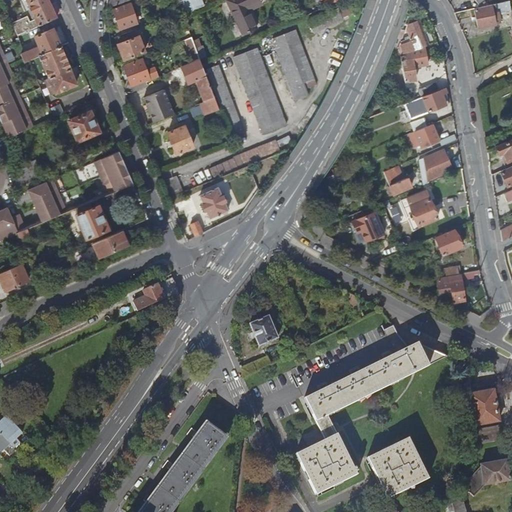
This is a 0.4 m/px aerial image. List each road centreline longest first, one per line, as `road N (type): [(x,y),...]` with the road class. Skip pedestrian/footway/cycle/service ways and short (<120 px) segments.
road 1 (residential): [(488,254),(458,53),(429,0)]
road 2 (residential): [(487,338),(277,225)]
road 3 (residential): [(91,38),(170,247)]
road 4 (residential): [(283,244),(474,344)]
road 5 (residential): [(104,511),(220,355)]
road 6 (residential): [(170,247),(0,329)]
road 7 (residential): [(220,355),(278,483),(300,511)]
road 8 (unknown): [(145,180),(312,125)]
road 9 (primary): [(195,300),(108,435)]
road 10 (primary): [(108,435),(204,319)]
road 11 (primary): [(277,225),(344,105)]
